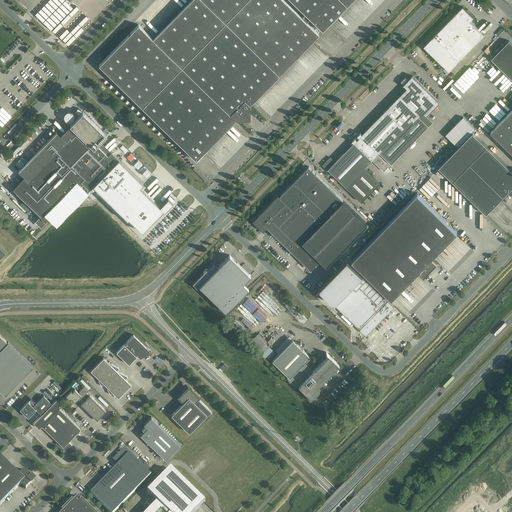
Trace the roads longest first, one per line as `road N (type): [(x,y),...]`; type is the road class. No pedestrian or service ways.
road 1 (unclassified): [(511,251),(396,369),(381,372),(220,220)]
road 2 (tertiary): [(435,0),(220,220)]
road 3 (trunk): [(511,319),(323,511)]
road 4 (trunk): [(348,511),(511,344)]
road 5 (tertiary): [(354,511),(189,352)]
road 6 (unclassified): [(220,220),(71,73)]
road 7 (unclassified): [(65,482),(189,352)]
road 8 (tertiary): [(0,306),(135,298)]
